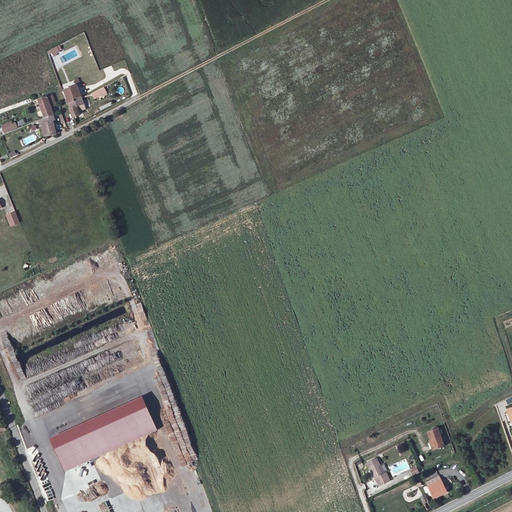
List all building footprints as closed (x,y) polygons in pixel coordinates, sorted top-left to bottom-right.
[(49,50),(53,57),(60,52),(57,46),(49,50)] [(78,86),(65,90),(70,104),(75,102),(74,100),(82,98),(78,86)] [(104,88),(92,94),(94,99),(106,93),(104,88)] [(52,94),(47,96),(51,107),(56,105),(52,94)] [(47,96),(37,99),(43,115),(44,119),(54,116),(51,107),(47,96)] [(75,102),(70,104),(71,108),(70,109),(73,117),(80,115),(79,112),(86,109),(82,98),(74,100),(75,102)] [(55,119),(54,116),(44,119),(43,115),(43,123),(42,123),(46,137),(57,134),(53,120),(55,119)] [(15,122),(13,123),(12,121),(2,126),(6,133),(17,128),(15,123),(15,122)] [(16,212),(6,216),(11,227),(20,223),(16,212)] [(438,429),(428,432),(429,436),(427,437),(432,451),(444,447),(438,429)] [(377,459),(367,463),(371,472),(374,471),(377,479),(380,487),(390,482),(386,474),(384,475),(377,459)] [(414,470),(408,473),(410,478),(416,475),(414,470)] [(435,499),(448,492),(442,479),(428,485),(435,499)] [(426,511),(431,509),(424,495),(420,497),(426,511)]
